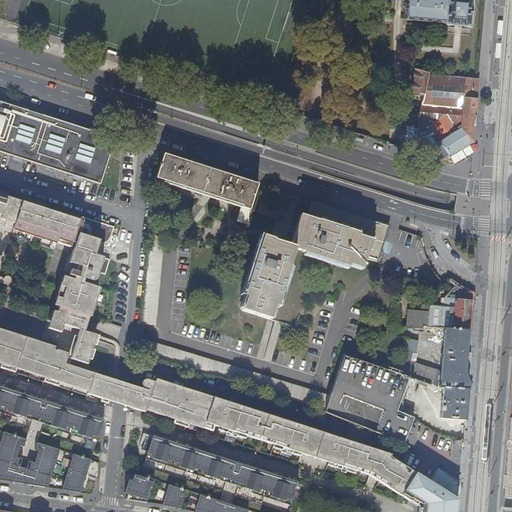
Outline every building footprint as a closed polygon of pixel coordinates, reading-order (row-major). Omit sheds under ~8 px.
[(409,0),(409,2),(406,2),(405,3),(404,4),(404,7),(405,8),(408,9),(407,20),(446,23),(446,24),(470,27),(472,0),(409,0)] [(422,107),(429,74),(429,72),(416,70),(412,89),(419,92),(419,94),(418,101),(415,114),(411,113),(409,125),(405,124),(400,148),(412,152),(420,113),(421,111),(422,107)] [(461,125),(466,77),(429,74),(422,107),(427,108),(427,113),(432,123),(446,114),(456,129),(461,125)] [(473,142),(479,78),(466,77),(461,125),(456,129),(457,132),(459,131),(467,145),(473,142)] [(287,93),(282,110),(291,113),(295,99),(289,97),(290,93),(287,93)] [(0,152),(101,185),(116,139),(0,101),(0,152)] [(420,113),(412,152),(421,154),(427,123),(420,113)] [(449,155),(467,145),(459,131),(457,132),(456,129),(446,114),(432,123),(431,124),(449,155)] [(422,155),(437,159),(439,149),(425,146),(422,155)] [(164,155),(157,179),(239,205),(235,220),(247,224),(249,214),(259,185),(164,155)] [(3,212),(0,211),(0,217),(7,220),(12,204),(22,206),(25,195),(10,191),(6,201),(3,212)] [(389,226),(312,202),(307,217),(300,215),(290,247),(261,238),(242,296),(245,297),(241,310),(269,319),(273,306),(276,306),(294,249),(349,267),(350,263),(363,268),(366,258),(377,261),(389,226)] [(12,204),(7,220),(16,223),(15,228),(72,247),(72,245),(75,246),(74,251),(77,252),(77,251),(80,252),(84,251),(99,244),(104,243),(108,242),(110,235),(105,233),(107,227),(109,222),(96,218),(96,222),(83,218),(81,225),(78,224),(79,221),(73,219),(71,225),(69,224),(69,221),(64,219),(64,216),(60,215),(57,220),(55,220),(56,217),(50,215),(51,212),(45,210),(43,216),(41,215),(41,212),(36,211),(37,207),(31,206),(29,211),(26,210),(26,208),(22,206),(12,204)] [(164,239),(150,237),(141,323),(155,325),(164,239)] [(55,324),(77,331),(81,318),(90,320),(98,291),(83,286),(84,283),(92,286),(95,284),(96,281),(95,279),(94,278),(92,277),(89,276),(90,273),(104,277),(109,263),(90,256),(88,257),(87,258),(85,261),(83,270),(78,269),(76,274),(71,273),(69,277),(74,279),(73,282),(65,279),(56,308),(60,309),(55,324)] [(2,279),(0,278),(0,284),(8,287),(10,286),(12,284),(13,282),(12,279),(10,278),(7,277),(5,278),(2,279)] [(411,377),(418,379),(444,387),(441,418),(466,420),(470,381),(466,373),(471,315),(473,294),(465,291),(455,284),(444,297),(447,298),(445,299),(444,307),(426,305),(425,312),(424,327),(446,328),(441,371),(417,363),(415,363),(411,377)] [(406,309),(403,325),(403,328),(421,331),(421,327),(424,327),(425,312),(406,309)] [(403,325),(393,324),(392,336),(402,338),(403,328),(403,325)] [(403,328),(402,338),(403,338),(405,339),(420,341),(421,331),(403,328)] [(8,340),(0,337),(0,362),(2,363),(0,366),(9,369),(13,356),(4,353),(8,340)] [(138,352),(326,409),(330,397),(139,339),(138,352)] [(400,367),(398,373),(411,377),(415,363),(417,363),(417,359),(414,359),(414,354),(419,354),(420,341),(405,339),(400,367)] [(55,355),(23,344),(19,355),(17,355),(14,367),(48,378),(48,382),(93,395),(92,399),(105,402),(107,385),(91,380),(92,376),(64,367),(67,357),(56,353),(55,355)] [(325,413),(403,445),(413,419),(397,412),(406,387),(414,390),(418,379),(411,377),(398,373),(344,355),(330,397),(326,409),(325,413)] [(178,405),(182,389),(154,380),(153,382),(145,380),(144,381),(142,383),(142,385),(143,388),(146,389),(144,396),(133,392),(133,393),(131,410),(139,412),(140,408),(182,421),(187,408),(178,405)] [(0,412),(30,421),(35,404),(16,398),(17,396),(4,391),(2,393),(0,392),(0,412)] [(212,400),(196,395),(188,422),(203,427),(205,423),(212,424),(213,419),(216,420),(218,412),(216,411),(218,405),(215,404),(215,403),(211,402),(212,400)] [(235,409),(225,406),(218,430),(227,433),(228,430),(237,433),(237,436),(245,438),(247,433),(274,441),(273,447),(282,450),(283,447),(291,450),(291,453),(300,456),(302,450),(309,452),(311,444),(305,443),(307,433),(298,429),(298,426),(297,425),(238,406),(236,406),(235,409)] [(67,413),(49,407),(43,425),(89,439),(90,435),(97,436),(101,420),(94,418),(93,421),(81,417),(81,415),(67,411),(67,413)] [(24,441),(3,434),(0,442),(0,476),(12,480),(16,467),(18,467),(20,460),(15,458),(19,447),(22,448),(24,441)] [(179,443),(159,437),(157,441),(145,437),(142,449),(147,450),(147,453),(154,455),(153,458),(226,480),(231,463),(212,457),(212,454),(204,452),(203,454),(179,446),(179,443)] [(371,470),(377,450),(348,440),(346,442),(345,444),(334,441),(331,451),(324,448),(321,455),(329,458),(327,464),(337,467),(338,464),(347,467),(346,470),(356,473),(358,467),(371,470)] [(30,482),(28,485),(45,488),(45,486),(48,486),(58,451),(37,445),(34,451),(38,452),(34,464),(29,462),(26,470),(28,471),(25,480),(30,482)] [(89,461),(73,456),(63,487),(79,492),(89,461)] [(382,479),(404,492),(416,472),(400,463),(393,459),(392,461),(385,459),(381,474),(384,476),(382,479)] [(295,488),(302,490),(304,483),(297,480),(297,478),(290,477),(290,480),(278,476),(278,474),(264,470),(263,472),(243,466),(238,484),(285,499),(286,494),(293,496),(295,488)] [(430,482),(453,496),(459,500),(460,485),(438,470),(430,482)] [(416,472),(404,492),(419,502),(419,503),(449,507),(453,496),(430,482),(416,472)] [(127,500),(147,503),(154,480),(135,474),(133,482),(130,481),(126,493),(129,494),(127,500)] [(187,490),(170,485),(164,500),(182,505),(187,490)] [(218,511),(222,500),(201,494),(197,507),(204,510),(203,511),(209,511),(210,511),(211,511),(218,511)] [(247,511),(248,508),(230,503),(227,511),(247,511)]
